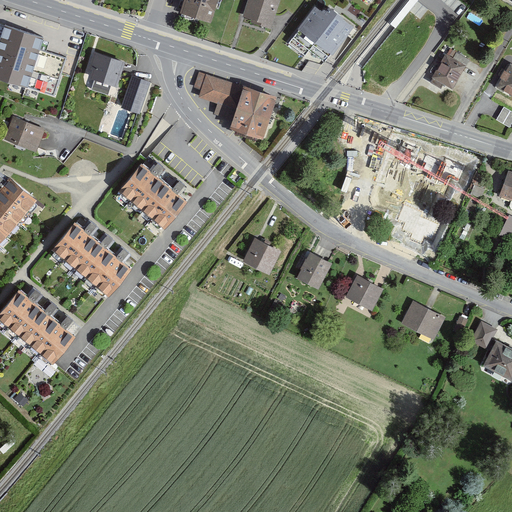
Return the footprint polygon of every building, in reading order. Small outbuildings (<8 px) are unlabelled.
[(184,0),(180,14),(199,20),(210,23),(215,9),(217,0),(184,0)] [(279,0),(248,0),(247,4),(243,17),(252,20),(251,23),(266,27),(270,29),(273,22),(275,15),(279,0)] [(323,62),(325,63),(346,35),(352,28),(335,15),(328,10),(326,12),(323,10),(322,11),(316,7),(288,44),(304,56),(305,56),(309,51),(323,62)] [(43,37),(5,25),(0,41),(0,77),(10,81),(26,86),(53,95),(65,59),(46,52),(39,50),(43,40),(43,37)] [(124,61),(96,52),(90,69),(95,70),(92,78),(95,79),(92,90),(108,95),(111,84),(116,86),(124,61)] [(457,53),(453,59),(466,67),(469,60),(457,53)] [(452,88),(466,67),(453,59),(446,55),(432,78),(433,79),(431,82),(440,88),(443,83),(452,88)] [(499,88),(511,95),(511,64),(506,72),(505,71),(501,78),(502,79),(497,87),(499,88)] [(201,95),(237,107),(244,87),(207,75),(201,95)] [(149,82),(132,77),(123,107),(128,109),(133,111),(136,112),(138,112),(139,113),(149,82)] [(263,93),(244,87),(237,107),(230,129),(262,139),(269,117),(276,97),(263,93)] [(511,123),(511,111),(504,107),(500,113),(496,120),(510,128),(511,123)] [(44,126),(13,115),(10,122),(4,140),(35,151),(38,143),(44,126)] [(379,144),(361,136),(354,151),(362,154),(359,160),(369,165),(371,161),(379,144)] [(401,148),(381,139),(379,144),(371,161),(381,166),(385,159),(394,163),(401,148)] [(444,162),(426,154),(419,169),(427,172),(424,178),(434,183),(436,179),(444,162)] [(465,166),(446,157),(444,162),(436,179),(446,184),(449,177),(458,181),(465,166)] [(143,166),(141,164),(118,192),(165,229),(187,202),(143,166)] [(511,173),(508,172),(500,195),(511,199),(511,173)] [(28,212),(38,201),(11,178),(0,190),(0,244),(8,236),(19,224),(28,212)] [(376,194),(351,182),(341,205),(365,217),(376,194)] [(478,186),(475,185),(473,190),(471,194),(481,198),(482,195),(483,193),(485,189),(478,186)] [(405,204),(397,221),(404,224),(402,229),(412,234),(420,216),(422,211),(405,204)] [(511,240),(511,216),(509,215),(507,218),(500,236),(511,241),(511,240)] [(433,241),(440,225),(420,216),(412,234),(410,237),(422,242),(424,237),(433,241)] [(132,268),(76,222),(52,250),(53,251),(54,252),(85,278),(108,297),(132,268)] [(282,247),(258,235),(248,255),(271,267),(282,247)] [(334,256),(313,246),(301,274),(322,283),(334,256)] [(384,283),(357,271),(348,290),(375,303),(384,283)] [(75,336),(19,290),(0,313),(0,321),(52,364),(54,362),(75,336)] [(435,334),(446,312),(414,297),(403,318),(435,334)] [(496,326),(481,317),(471,335),(486,344),(496,326)] [(511,341),(504,337),(490,362),(511,374),(511,341)]
